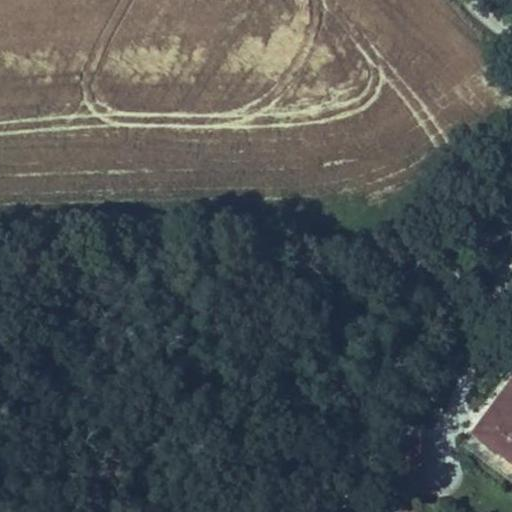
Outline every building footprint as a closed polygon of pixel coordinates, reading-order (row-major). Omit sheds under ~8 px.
[(511,441),(511,420),(496,441),(506,449),(511,441)] [(397,438),(401,470),(420,468),(416,436),(397,438)] [(511,441),(506,449),(496,441),(477,466),(511,492),(511,441)] [(511,511),(511,492),(477,466),(464,483),(502,511),(511,511)] [(393,470),(392,481),(422,483),(423,473),(393,470)] [(419,511),(422,483),(392,481),(389,511),(419,511)]
